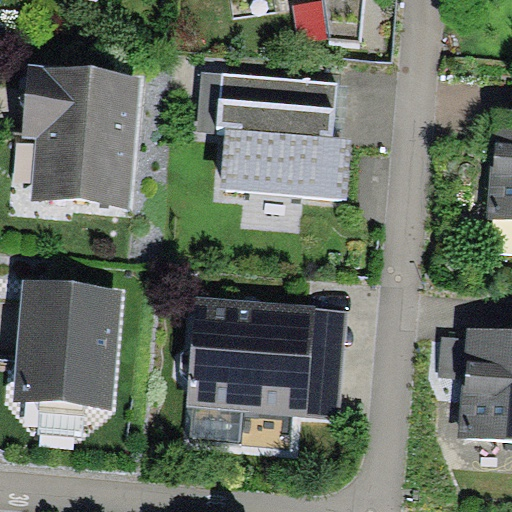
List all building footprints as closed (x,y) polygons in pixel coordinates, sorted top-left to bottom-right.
[(321,0),(328,40),(360,47),(364,0),(321,0)] [(127,211),(140,75),(27,65),(20,138),(37,139),(32,202),(127,211)] [(224,74),(219,129),(225,130),(220,190),(342,200),(347,141),(331,140),(336,84),(224,74)] [(511,113),(494,113),(487,220),(511,221),(511,113)] [(122,290),(27,281),(16,403),(111,412),(122,290)] [(350,308),(197,296),(185,446),(297,455),(299,419),(341,422),(350,308)] [(511,333),(470,330),(463,438),(511,441),(511,333)]
